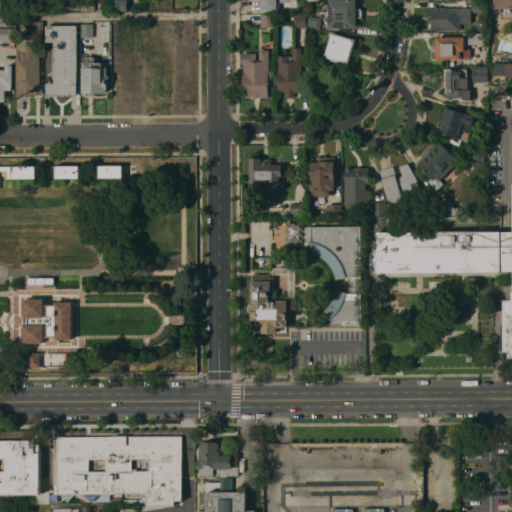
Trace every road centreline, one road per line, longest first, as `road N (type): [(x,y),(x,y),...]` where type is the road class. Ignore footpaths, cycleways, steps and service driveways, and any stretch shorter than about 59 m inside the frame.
road 1 (secondary): [(511,399),(0,401)]
road 2 (tertiary): [(220,0),(220,401)]
road 3 (residential): [(398,0),(389,77),(382,94),(350,121),(221,129)]
road 4 (residential): [(221,129),(198,139),(0,139)]
road 5 (residential): [(350,121),(367,138),(401,135),(412,111),(389,77)]
